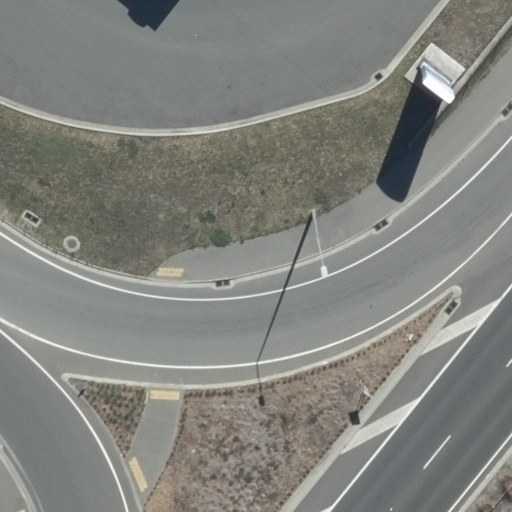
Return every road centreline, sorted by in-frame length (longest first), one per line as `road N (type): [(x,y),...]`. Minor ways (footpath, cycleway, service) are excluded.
road 1 (trunk): [(0,285),(104,321),(166,332),(291,324),(378,290),(442,246),(511,168)]
road 2 (trunk): [(387,511),(511,359)]
road 3 (trunk): [(84,511),(57,452),(0,376)]
